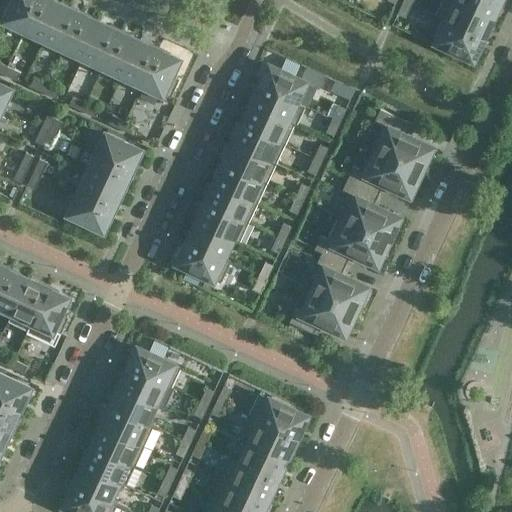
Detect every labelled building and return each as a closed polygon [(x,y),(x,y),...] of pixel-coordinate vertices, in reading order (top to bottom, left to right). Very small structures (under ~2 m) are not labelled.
[(0,16),(25,28),(38,0),(13,0),(12,0),(3,0),(0,7),(0,16)] [(45,37),(61,3),(54,0),(38,0),(25,28),(45,37)] [(405,16),(411,3),(404,0),(403,0),(397,13),(405,16)] [(491,20),(493,16),(458,0),(442,0),(435,14),(481,35),(484,27),(487,28),(491,20)] [(496,2),(497,0),(458,0),(493,16),(495,12),(494,12),(498,4),(496,2)] [(64,47),(80,12),(61,3),(45,37),(64,47)] [(84,56),(100,21),(80,12),(64,47),(84,56)] [(477,44),(481,35),(435,14),(435,15),(442,19),(433,38),(434,39),(435,39),(437,40),(436,41),(473,58),(475,54),(479,45),(477,44)] [(103,65),(119,31),(100,21),(84,56),(103,65)] [(123,74),(139,40),(119,31),(103,65),(123,74)] [(142,83),(159,49),(139,40),(123,74),(142,83)] [(171,96),(180,78),(171,75),(179,58),(159,49),(142,83),(171,96)] [(296,101),(306,80),(296,76),(301,64),(285,56),(280,68),(270,64),(264,76),(267,77),(263,85),(296,101)] [(21,71),(8,65),(4,73),(17,79),(21,71)] [(43,91),(47,84),(33,78),(30,85),(43,91)] [(0,82),(0,107),(1,108),(11,87),(0,82)] [(341,83),(336,92),(350,99),(355,89),(341,83)] [(60,90),(47,84),(43,91),(56,98),(60,90)] [(287,119),(296,101),(263,85),(259,94),(256,92),(251,104),(294,124),(294,123),(287,119)] [(69,104),(82,110),(86,102),(73,96),(69,104)] [(99,108),(86,102),(82,110),(96,116),(99,108)] [(294,124),(251,104),(246,115),(248,116),(245,125),(285,143),(294,124)] [(340,121),(346,108),(338,104),(332,118),(340,121)] [(406,134),(412,123),(380,108),(374,121),(381,124),(370,146),(421,170),(432,146),(406,134)] [(49,130),(55,117),(47,113),(41,127),(49,130)] [(121,128),(125,120),(112,114),(108,122),(121,128)] [(63,121),(55,117),(49,130),(57,134),(63,121)] [(334,135),(340,121),(332,118),(326,131),(334,135)] [(138,127),(125,120),(121,128),(135,134),(138,127)] [(285,143),(245,125),(241,133),(238,132),(233,143),(276,163),(285,143)] [(43,143),(49,130),(41,127),(35,140),(43,143)] [(50,147),(57,134),(49,130),(43,143),(50,147)] [(106,132),(97,153),(131,169),(141,148),(106,132)] [(276,163),(233,143),(228,154),(230,155),(226,164),(267,182),(260,178),(268,160),(275,164),(276,163)] [(328,147),(320,143),(314,157),(322,160),(328,147)] [(421,170),(370,146),(360,168),(353,165),(347,178),(379,193),(384,181),(410,194),(421,170)] [(28,168),(34,155),(26,151),(20,164),(28,168)] [(131,169),(97,153),(88,172),(122,188),(131,169)] [(47,161),(39,157),(33,171),(41,174),(47,161)] [(316,174),(322,160),(314,157),(308,170),(316,174)] [(22,181),(28,168),(20,164),(14,178),(22,181)] [(267,182),(226,164),(222,172),(220,171),(215,182),(258,202),(267,182)] [(35,188),(41,174),(33,171),(27,184),(35,188)] [(113,208),(122,188),(88,172),(79,192),(113,208)] [(374,204),(379,193),(347,178),(341,190),(348,194),(338,216),(389,239),(400,216),(374,204)] [(258,202),(215,182),(209,193),(212,195),(208,203),(248,222),(258,202)] [(310,186),(302,183),(295,196),(303,200),(310,186)] [(104,228),(113,208),(79,192),(69,212),(104,228)] [(297,213),(303,200),(295,196),(289,209),(297,213)] [(248,222),(208,203),(204,211),(201,210),(196,221),(239,241),(248,222)] [(377,263),(389,239),(338,216),(327,238),(321,235),(315,247),(346,262),(352,251),(377,263)] [(239,241),(196,221),(191,232),(194,234),(190,242),(230,261),(230,260),(223,256),(232,239),(239,242),(239,241)] [(291,226),(283,222),(277,235),(285,239),(291,226)] [(279,252),(285,239),(277,235),(271,248),(279,252)] [(221,281),(230,261),(190,242),(186,250),(183,249),(178,261),(187,266),(182,278),(198,285),(203,273),(221,281)] [(341,273),(346,262),(315,247),(315,248),(322,251),(316,263),(323,267),(313,289),(356,309),(367,285),(341,273)] [(273,265),(265,261),(259,274),(267,278),(273,265)] [(0,286),(9,268),(0,264),(0,286)] [(0,305),(12,311),(28,277),(9,268),(0,286),(0,305)] [(261,291),(267,278),(259,274),(253,287),(261,291)] [(32,320),(48,286),(28,277),(12,311),(32,320)] [(32,320),(60,333),(68,316),(61,312),(68,296),(48,286),(32,320)] [(356,309),(313,289),(302,311),(296,308),(289,321),(314,332),(319,321),(345,333),(356,309)] [(181,366),(164,358),(170,346),(154,338),(148,351),(138,346),(132,358),(135,359),(131,368),(171,387),(181,366)] [(0,361),(11,366),(14,358),(1,352),(0,354),(0,361)] [(27,365),(14,358),(11,366),(24,372),(27,365)] [(164,384),(171,387),(131,368),(127,376),(124,375),(119,386),(155,403),(164,384)] [(0,372),(0,398),(20,408),(30,386),(0,372)] [(223,385),(217,399),(225,402),(231,389),(223,385)] [(146,421),(155,403),(119,386),(114,397),(117,399),(113,407),(153,426),(154,425),(146,421)] [(206,387),(200,400),(208,404),(214,390),(206,387)] [(259,393),(249,413),(294,435),(298,426),(301,428),(307,414),(270,397),(269,398),(259,393)] [(0,423),(10,429),(20,408),(0,398),(0,423)] [(219,416),(225,402),(217,399),(211,412),(219,416)] [(202,417),(208,404),(200,400),(194,413),(202,417)] [(153,426),(113,407),(109,415),(106,414),(101,425),(144,445),(153,426)] [(294,435),(249,413),(239,434),(287,456),(293,444),(290,443),(294,435)] [(0,449),(1,449),(10,429),(0,423),(0,449)] [(144,445),(101,425),(96,436),(98,438),(94,446),(135,465),(144,445)] [(190,443),(196,429),(188,426),(182,439),(190,443)] [(212,430),(204,427),(198,440),(206,444),(212,430)] [(287,456),(239,434),(239,435),(246,438),(237,457),(230,454),(230,455),(275,476),(279,468),(281,469),(287,456)] [(184,456),(190,443),(182,439),(176,452),(184,456)] [(200,457),(206,444),(198,440),(192,453),(200,457)] [(135,465),(94,446),(91,454),(88,453),(83,464),(119,481),(127,462),(134,466),(135,465)] [(275,476),(230,455),(220,476),(268,498),(274,485),(271,484),(275,476)] [(119,481),(83,464),(77,476),(80,477),(76,485),(117,504),(117,503),(110,500),(119,481)] [(172,482),(178,469),(170,465),(164,478),(172,482)] [(193,472),(185,468),(179,481),(187,485),(193,472)] [(268,498),(220,476),(210,496),(244,511),(257,511),(259,509),(262,510),(268,498)] [(165,495),(172,482),(164,478),(157,491),(165,495)] [(180,498),(187,485),(179,481),(172,494),(180,498)] [(112,511),(117,504),(76,485),(72,493),(70,492),(64,504),(74,509),(72,511),(112,511)] [(244,511),(210,496),(203,511),(244,511)]
